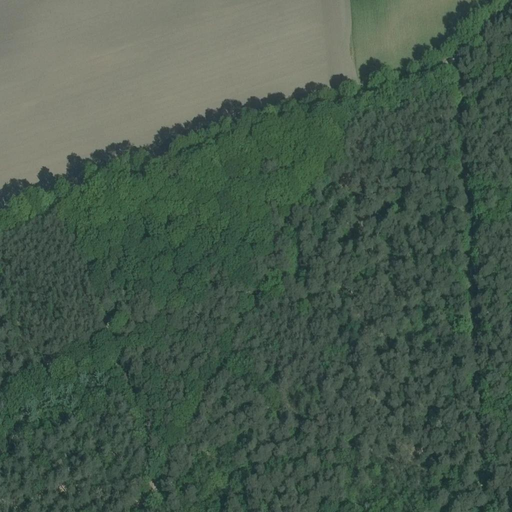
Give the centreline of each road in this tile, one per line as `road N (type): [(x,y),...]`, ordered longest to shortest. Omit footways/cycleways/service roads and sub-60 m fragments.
road 1 (track): [(477,511),(447,61),(511,62)]
road 2 (track): [(140,511),(347,106)]
road 3 (track): [(156,488),(60,208)]
